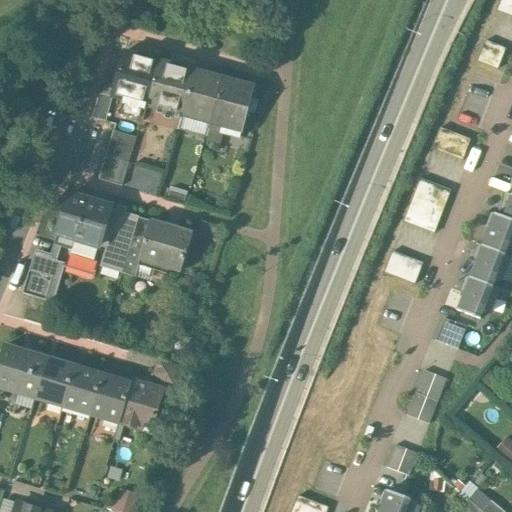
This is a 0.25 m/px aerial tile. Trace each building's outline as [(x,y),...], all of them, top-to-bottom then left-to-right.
[(511,0),(501,0),(497,12),(507,16),(511,2),(511,0)] [(477,64),(487,67),(495,46),(485,42),(477,64)] [(506,50),(495,46),(487,67),(497,71),(506,50)] [(159,63),(123,53),(111,97),(112,98),(123,101),(124,96),(148,103),(159,63)] [(193,72),(159,63),(148,103),(147,107),(158,110),(159,106),(180,112),(179,116),(181,117),(193,72)] [(221,80),(193,72),(181,117),(209,125),(221,80)] [(252,88),(221,80),(209,125),(221,128),(240,133),(252,88)] [(111,97),(99,94),(92,120),(104,124),(112,98),(111,97)] [(240,133),(221,128),(220,133),(239,139),(240,133)] [(431,149),(442,153),(450,132),(439,128),(431,149)] [(118,129),(102,179),(126,186),(141,136),(118,129)] [(442,153),(452,157),(460,136),(450,132),(442,153)] [(470,139),(460,136),(452,157),(462,161),(470,139)] [(411,201),(422,205),(430,183),(420,179),(411,201)] [(422,205),(432,209),(440,187),(430,183),(422,205)] [(450,191),(440,187),(432,209),(442,213),(450,191)] [(507,206),(511,197),(505,194),(503,204),(507,206)] [(109,209),(69,197),(54,246),(56,246),(59,236),(98,247),(109,210),(109,209)] [(511,197),(507,206),(502,219),(511,222),(511,197)] [(403,223),(414,227),(422,205),(411,201),(403,223)] [(414,227),(424,231),(432,209),(422,205),(414,227)] [(115,212),(109,210),(98,247),(105,250),(101,262),(121,268),(120,274),(121,274),(138,218),(136,217),(136,218),(125,215),(127,209),(117,206),(115,212)] [(442,213),(432,209),(424,231),(434,234),(442,213)] [(511,222),(502,219),(494,215),(481,247),(505,256),(508,247),(511,237),(511,222)] [(190,234),(138,218),(121,274),(135,278),(141,261),(179,273),(190,234)] [(505,256),(481,247),(469,279),(492,288),(496,279),(505,256)] [(383,274),(394,278),(402,256),(392,252),(383,274)] [(394,278),(404,282),(412,260),(402,256),(394,278)] [(505,256),(496,279),(499,280),(508,257),(505,256)] [(423,264),(412,260),(404,282),(414,285),(423,264)] [(48,265),(44,275),(29,271),(22,294),(30,297),(53,303),(45,301),(48,292),(56,294),(63,269),(48,265)] [(492,288),(469,279),(457,311),(480,320),(484,310),(492,288)] [(492,288),(484,310),(487,311),(495,289),(492,288)] [(53,303),(30,297),(23,320),(46,327),(53,303)] [(447,346),(455,323),(444,319),(435,341),(447,346)] [(455,323),(447,346),(458,350),(466,328),(455,323)] [(46,360),(4,348),(0,360),(0,388),(20,394),(20,392),(35,397),(46,360)] [(74,369),(46,360),(35,397),(35,399),(48,403),(50,399),(64,403),(74,369)] [(182,368),(159,361),(155,374),(163,387),(175,390),(182,368)] [(102,377),(74,369),(64,403),(63,407),(76,411),(78,407),(92,412),(102,377)] [(424,371),(415,394),(427,398),(435,376),(424,371)] [(435,376),(427,398),(438,402),(446,380),(435,376)] [(130,385),(102,377),(92,412),(91,415),(105,420),(106,416),(120,421),(131,386),(130,385)] [(163,391),(131,382),(130,385),(131,386),(120,421),(119,424),(141,430),(144,422),(153,425),(163,391)] [(418,420),(427,398),(415,394),(406,416),(418,420)] [(429,425),(438,402),(427,398),(418,420),(429,425)] [(501,446),(511,456),(511,442),(507,439),(501,446)] [(386,468),(398,473),(406,451),(395,446),(386,468)] [(417,455),(406,451),(398,473),(408,477),(417,455)] [(387,491),(379,511),(405,511),(410,500),(387,491)] [(132,511),(136,501),(119,496),(115,511),(132,511)] [(303,511),(308,500),(297,496),(291,511),(303,511)] [(481,511),(466,499),(466,511),(481,511)] [(308,500),(303,511),(314,511),(318,504),(308,500)] [(413,511),(417,503),(413,501),(408,511),(413,511)] [(503,511),(491,502),(482,511),(503,511)]
